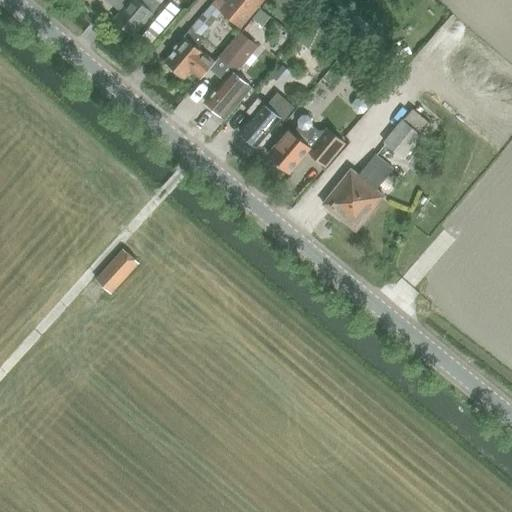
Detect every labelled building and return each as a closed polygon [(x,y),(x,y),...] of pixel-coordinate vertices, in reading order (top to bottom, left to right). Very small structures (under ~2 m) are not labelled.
[(108,0),(121,11),(115,19),(134,35),(161,3),(156,0),(108,0)] [(157,30),(181,0),(165,0),(147,22),(157,30)] [(229,0),(228,2),(226,0),(215,0),(172,50),(174,52),(166,62),(185,78),(192,70),(202,79),(216,63),(205,54),(198,48),(205,40),(202,37),(223,12),(241,28),(264,0),(229,0)] [(268,0),(265,0),(254,15),(265,22),(277,6),(268,0)] [(234,65),(255,40),(243,31),(222,56),(234,65)] [(439,49),(399,94),(417,110),(457,65),(439,49)] [(241,94),(249,84),(232,71),(205,102),(222,116),(226,111),(231,115),(245,97),(241,94)] [(280,93),(275,100),(269,107),(258,99),(247,112),(253,116),(240,132),(257,147),(282,117),(286,119),(296,106),(280,93)] [(351,169),(323,204),(356,231),(385,196),(377,189),(394,169),(395,169),(403,158),(431,124),(413,109),(393,133),(382,124),(369,140),(381,149),(376,154),(359,175),(351,169)] [(326,167),(345,144),(322,124),(315,132),(310,127),(312,125),(312,119),(307,115),(302,116),(298,120),(299,126),(293,134),(289,131),(277,146),(279,147),(270,157),(289,173),(307,151),(326,167)] [(115,287),(140,261),(125,246),(94,277),(109,293),(115,287)]
